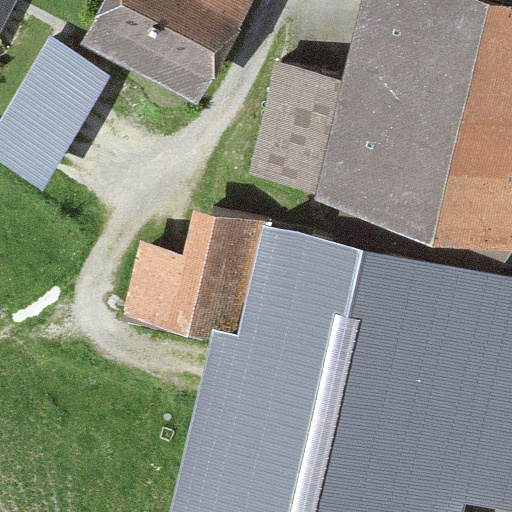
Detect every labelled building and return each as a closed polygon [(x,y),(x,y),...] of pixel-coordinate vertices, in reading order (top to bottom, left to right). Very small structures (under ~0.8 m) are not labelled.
[(0,0),(0,25),(13,0),(0,0)] [(96,0),(82,26),(195,86),(241,0),(96,0)] [(511,0),(357,0),(342,66),(274,50),(248,163),(313,179),(306,211),(502,257),(511,240),(511,0)] [(111,63),(50,30),(0,111),(0,149),(44,174),(111,63)] [(123,302),(208,322),(163,511),(458,511),(464,488),(511,498),(511,262),(262,204),(261,212),(195,197),(185,243),(140,232),(123,302)]
